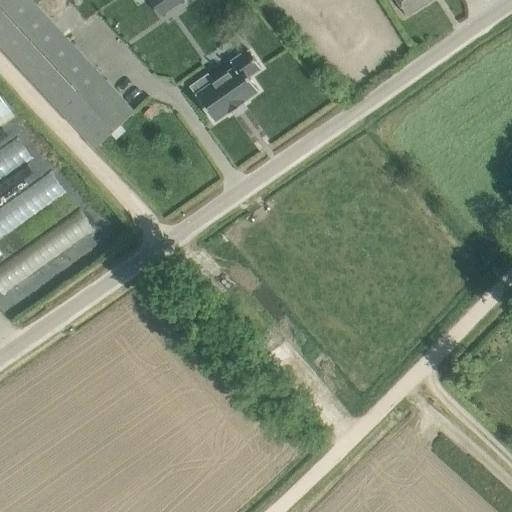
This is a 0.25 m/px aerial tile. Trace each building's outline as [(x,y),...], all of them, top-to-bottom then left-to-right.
[(0,0),(0,41),(97,146),(133,112),(28,0),(0,0)] [(398,0),(407,14),(430,0),(398,0)] [(245,100),(259,90),(249,76),(262,68),(248,48),(230,61),(234,67),(213,81),(208,74),(190,86),(215,121),(229,112),(230,114),(247,102),(245,100)] [(0,87),(0,128),(18,117),(0,87)] [(0,196),(3,199),(0,192),(0,177),(2,176),(14,188),(31,181),(27,172),(31,167),(37,164),(27,143),(18,134),(21,130),(16,120),(0,127),(0,196)]
